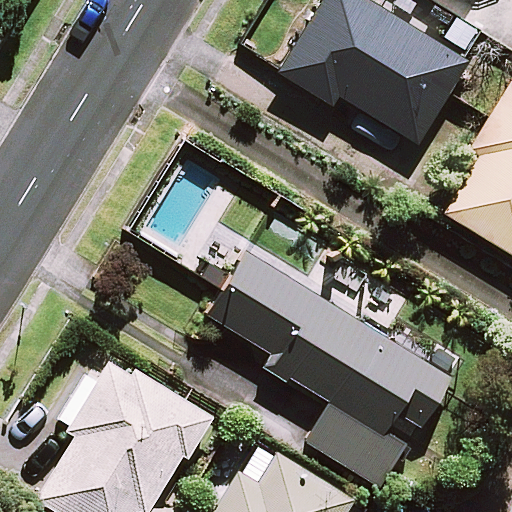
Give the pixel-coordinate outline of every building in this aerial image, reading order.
[(464,56),(372,0),(317,0),(276,69),(328,101),(334,92),(413,140),(464,56)] [(511,76),(510,75),(468,145),(477,151),(441,210),(511,252),(511,76)] [(447,373),(241,253),(207,313),(270,350),(264,360),(327,396),(303,437),(377,480),(404,435),(385,424),(393,409),(418,424),(447,373)] [(208,415),(97,349),(56,417),(73,427),(32,496),(58,511),(170,511),(172,511),(150,498),(179,450),(185,454),(208,415)] [(340,511),(349,498),(250,438),(205,511),(340,511)]
